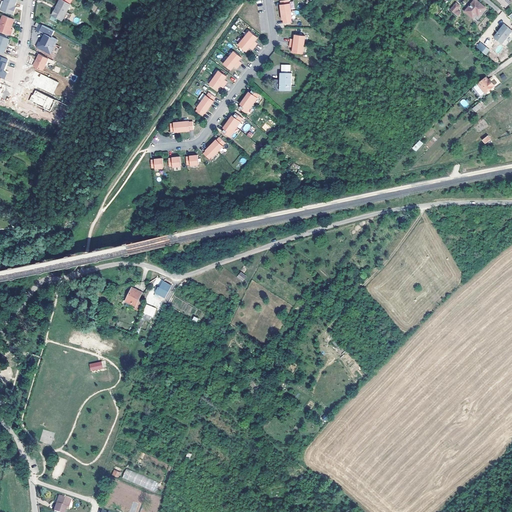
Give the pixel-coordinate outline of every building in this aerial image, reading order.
[(14,14),(16,9),(15,8),(16,5),(17,0),(5,0),(2,10),(14,14)] [(61,0),(57,8),(68,13),(73,4),(65,0),(61,0)] [(281,12),(290,11),(289,3),(288,0),(284,0),(280,1),(281,4),(280,4),(281,12)] [(480,16),(487,8),(477,0),(475,0),(466,11),(474,18),(477,14),(480,16)] [(451,10),(458,15),(460,12),(457,10),(460,6),(457,3),(451,10)] [(64,20),(68,13),(57,8),(54,15),(64,20)] [(292,18),(290,11),(281,12),(282,19),(283,19),(284,23),(291,22),(290,18),(292,18)] [(15,19),(4,14),(1,22),(2,23),(0,28),(0,30),(12,35),(14,29),(10,28),(11,26),(12,27),(15,19)] [(40,41),(38,46),(49,52),(53,51),(56,45),(58,40),(53,37),(56,31),(48,27),(44,25),(41,31),(46,34),(43,39),(42,42),(40,41)] [(511,31),(511,30),(505,25),(494,37),(502,44),(511,31)] [(244,37),(255,46),(258,43),(255,40),(258,37),(250,30),(244,37)] [(0,51),(4,53),(9,38),(0,34),(0,51)] [(290,42),(304,44),(305,35),(295,34),(294,39),(290,38),(290,42)] [(253,48),(255,46),(244,37),(239,43),(247,50),(250,46),(253,48)] [(304,44),(290,42),(289,46),(293,46),(292,52),(303,53),(304,44)] [(484,44),(480,49),(486,54),(490,49),(484,44)] [(49,58),(54,60),(61,47),(56,45),(53,51),(49,52),(38,46),(35,51),(40,53),(49,58)] [(228,57),(239,65),(241,63),(238,60),(241,56),(233,50),(228,57)] [(44,70),(49,58),(40,53),(34,65),(44,70)] [(236,68),(239,65),(228,57),(223,63),(231,70),(234,66),(236,68)] [(214,76),(225,84),(227,81),(224,79),(227,75),(219,69),(214,76)] [(59,82),(36,71),(34,74),(37,75),(35,78),(33,83),(54,93),(59,82)] [(291,73),(280,72),(280,90),(291,90),(291,73)] [(223,87),(225,84),(214,76),(209,83),(217,89),(220,85),(223,87)] [(487,93),(496,85),(493,81),(491,83),(489,81),(489,80),(487,77),(479,84),(487,93)] [(483,96),(487,93),(479,84),(475,88),(483,96)] [(244,97),(253,103),(259,94),(252,89),(250,92),(248,91),(244,97)] [(56,100),(36,90),(34,95),(33,94),(30,101),(51,111),(56,100)] [(201,101),(209,106),(213,100),(215,97),(208,92),(206,95),(205,95),(201,101)] [(253,103),(244,97),(240,104),(241,105),(239,107),(246,112),(253,103)] [(463,99),(459,103),(465,108),(469,103),(463,99)] [(209,106),(201,101),(196,107),(197,108),(195,111),(202,115),(204,112),(204,113),(209,106)] [(479,104),(473,109),(476,112),(481,107),(479,104)] [(227,122),(235,127),(242,118),(234,113),(232,116),(231,115),(227,122)] [(181,121),(182,130),(190,129),(193,128),(193,120),(189,121),(189,120),(181,121)] [(175,131),(182,130),(181,121),(174,121),(174,122),(170,123),(171,131),(175,130),(175,131)] [(229,137),(235,127),(227,122),(222,128),(224,128),(222,132),(229,137)] [(246,132),(251,126),(246,123),(242,129),(246,132)] [(210,144),(217,151),(222,146),(221,145),(224,142),(218,137),(216,140),(215,139),(210,144)] [(433,137),(426,145),(430,148),(437,139),(433,137)] [(416,152),(423,144),(419,140),(412,148),(416,152)] [(217,151),(210,144),(205,150),(205,151),(203,153),(208,159),(211,156),(212,157),(217,151)] [(193,155),(186,156),(182,157),(183,165),(186,164),(187,165),(194,164),(193,155)] [(176,156),(168,157),(168,158),(165,158),(165,166),(169,166),(169,167),(177,166),(176,156)] [(158,158),(151,159),(151,160),(147,160),(148,168),(152,167),(152,168),(159,168),(158,158)] [(300,176),(304,170),(289,161),(285,167),(300,176)] [(171,285),(164,281),(158,291),(165,295),(171,285)] [(140,298),(142,294),(143,292),(133,287),(126,301),(136,306),(140,298)] [(143,299),(140,298),(136,306),(126,301),(125,303),(140,310),(142,305),(140,304),(143,299)] [(158,302),(152,299),(148,307),(154,310),(158,302)] [(122,478),(155,491),(159,481),(126,469),(122,478)] [(65,511),(66,511),(67,508),(68,508),(71,500),(62,497),(59,505),(57,504),(55,511),(65,511)]
